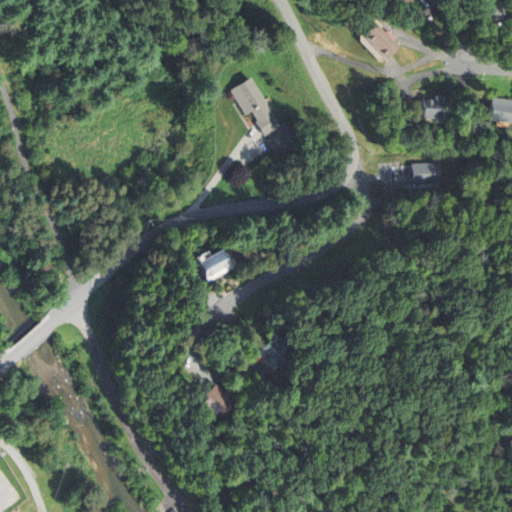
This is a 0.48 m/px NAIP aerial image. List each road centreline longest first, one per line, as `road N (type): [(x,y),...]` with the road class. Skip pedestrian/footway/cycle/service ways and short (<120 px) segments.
road 1 (residential): [(47,327),(172,224),(313,196),(345,176),(351,150),(344,125),(280,0),(446,54)]
road 2 (residential): [(368,200),(344,233),(211,316),(193,342),(204,375)]
